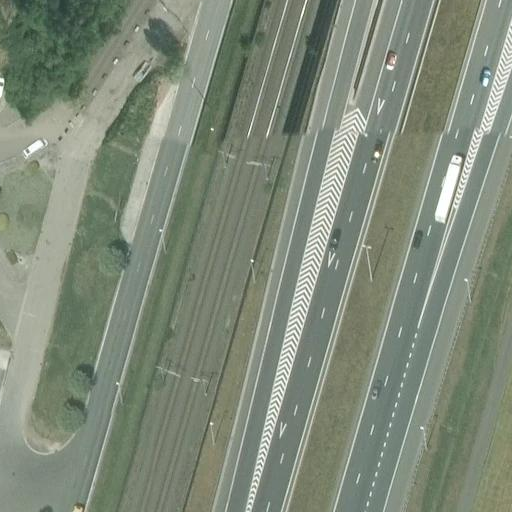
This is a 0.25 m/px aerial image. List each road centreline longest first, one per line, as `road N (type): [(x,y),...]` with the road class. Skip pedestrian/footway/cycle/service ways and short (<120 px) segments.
road 1 (motorway): [(408,0),(257,511)]
road 2 (unclassified): [(71,511),(219,0)]
road 3 (motorway): [(359,511),(500,0)]
road 4 (motorway): [(359,0),(241,511)]
road 5 (motorway): [(370,511),(511,82)]
road 6 (unclassified): [(462,511),(511,331)]
